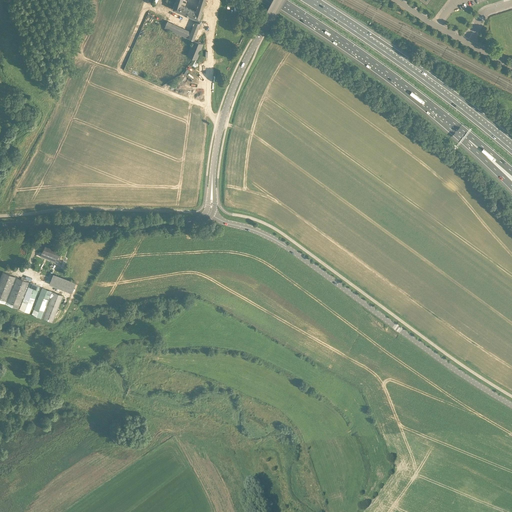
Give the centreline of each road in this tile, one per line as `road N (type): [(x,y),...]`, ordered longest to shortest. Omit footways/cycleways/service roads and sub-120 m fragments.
road 1 (tertiary): [(511,405),(273,239),(211,214)]
road 2 (motorway): [(511,150),(306,0)]
road 3 (motorway): [(279,0),(471,137)]
road 4 (unknown): [(207,103),(120,69),(146,6),(186,21)]
road 5 (tertiary): [(195,222),(0,225)]
road 6 (tertiary): [(221,122),(278,0)]
